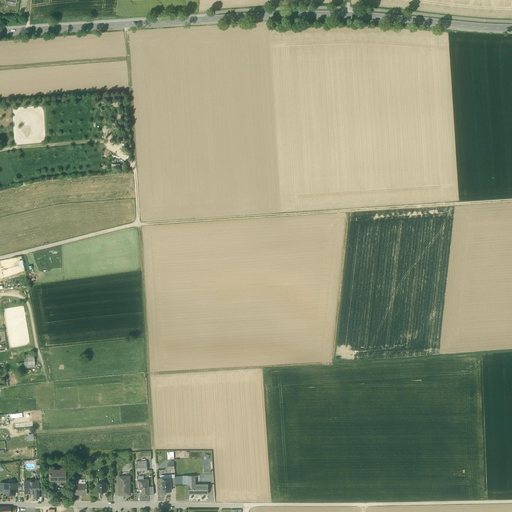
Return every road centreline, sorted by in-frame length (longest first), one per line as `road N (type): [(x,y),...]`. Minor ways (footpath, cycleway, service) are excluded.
road 1 (secondary): [(0,32),(318,14),(511,28)]
road 2 (track): [(511,200),(139,224)]
road 3 (track): [(347,211),(334,362),(148,375)]
road 4 (track): [(511,501),(249,505)]
road 5 (residential): [(0,505),(249,505)]
road 6 (track): [(139,224),(153,449)]
road 7 (track): [(139,224),(125,25)]
road 8 (track): [(334,362),(511,351)]
road 9 (track): [(139,224),(0,257)]
